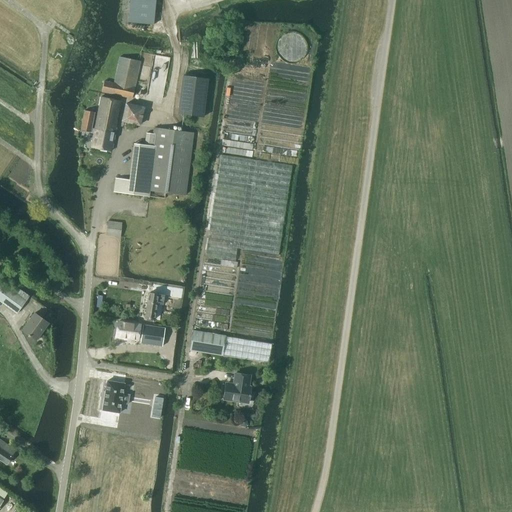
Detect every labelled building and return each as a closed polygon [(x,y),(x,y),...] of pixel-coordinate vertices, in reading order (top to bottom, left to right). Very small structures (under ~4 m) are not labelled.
[(130,0),(128,22),(153,25),(155,0),(130,0)] [(101,92),(132,98),(140,61),(119,57),(114,83),(103,81),(101,92)] [(177,113),(203,117),(208,79),(182,76),(177,113)] [(91,147),(110,151),(120,101),(101,97),(94,129),(91,128),(94,112),(84,110),(80,130),(93,133),(91,147)] [(122,122),(140,126),(144,107),(126,103),(122,122)] [(149,190),(185,195),(193,133),(154,128),(153,134),(145,133),(144,144),(133,143),(129,180),(114,178),(113,192),(148,196),(149,190)] [(205,257),(235,262),(237,248),(277,255),(291,165),(221,154),(205,257)] [(106,235),(120,237),(122,223),(108,221),(106,235)] [(0,281),(0,302),(16,313),(25,300),(29,295),(16,286),(12,291),(0,281)] [(161,292),(176,295),(177,288),(162,286),(161,292)] [(145,317),(154,319),(156,303),(162,304),(164,295),(149,292),(145,317)] [(22,330),(36,340),(48,323),(34,313),(22,330)] [(118,321),(116,337),(137,340),(138,333),(140,324),(118,321)] [(140,324),(138,333),(141,333),(140,343),(162,346),(164,328),(140,324)] [(192,330),(189,350),(222,356),(268,363),(271,344),(225,336),(192,330)] [(251,388),(248,387),(249,375),(235,373),(234,385),(225,384),(223,399),(248,403),(249,396),(250,396),(250,394),(251,388)] [(124,383),(107,381),(102,410),(119,413),(121,403),(127,404),(129,395),(122,394),(124,383)] [(155,397),(152,416),(160,417),(163,398),(155,397)] [(0,440),(0,460),(6,464),(15,450),(0,440)]
